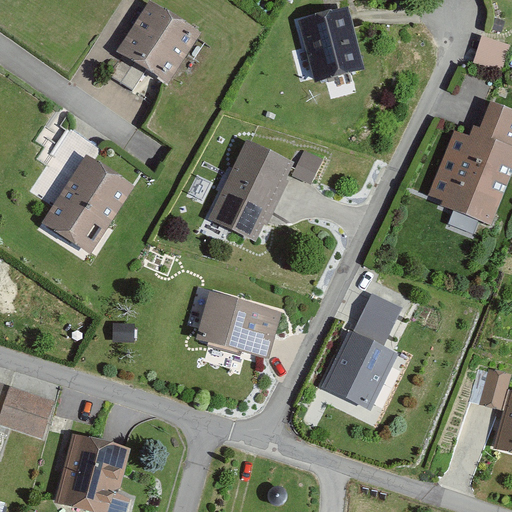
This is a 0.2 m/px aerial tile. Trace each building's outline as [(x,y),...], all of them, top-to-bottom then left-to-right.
[(146,4),(115,54),(166,86),(198,36),(146,4)] [(346,13),(298,25),(314,85),(362,73),(346,13)] [(503,70),(511,43),(483,34),(474,61),(503,70)] [(511,117),(489,108),(477,138),(511,152),(511,149),(511,117)] [(477,138),(470,135),(467,141),(454,136),(428,199),(442,205),(440,209),(488,228),(511,169),(511,152),(477,138)] [(292,167),(243,144),(206,223),(255,246),(292,167)] [(323,164),(304,155),(293,178),(312,187),(323,164)] [(133,190),(85,159),(41,225),(90,257),(133,190)] [(38,303),(9,291),(3,308),(32,320),(38,303)] [(371,295),(353,333),(384,349),(403,310),(371,295)] [(280,317),(207,297),(195,345),(267,364),(280,317)] [(384,349),(353,333),(324,389),(371,413),(399,356),(384,349)] [(511,379),(489,373),(481,408),(502,413),(511,379)] [(54,405),(8,391),(0,420),(0,428),(43,441),(54,405)] [(511,396),(507,395),(502,413),(493,452),(511,456),(511,396)] [(129,453),(70,438),(53,507),(71,511),(127,511),(130,501),(117,498),(129,453)]
